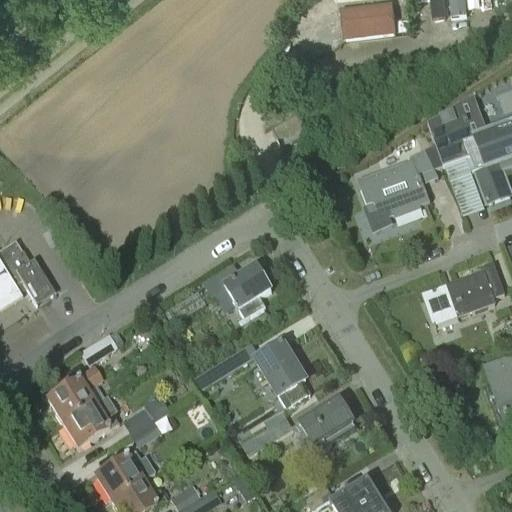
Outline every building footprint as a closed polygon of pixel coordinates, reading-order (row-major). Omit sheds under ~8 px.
[(440,0),(418,0),(420,10),(429,9),(431,28),(443,26),(440,0)] [(447,0),(451,22),(467,20),(464,0),(447,0)] [(340,47),(395,44),(393,11),(338,15),(340,47)] [(436,149),(443,171),(471,161),(488,207),(511,199),(500,167),(511,162),(511,129),(474,143),(460,107),(434,123),(442,146),(436,149)] [(298,121),(294,124),(273,137),(284,154),(309,139),(298,121)] [(410,162),(411,164),(358,184),(374,228),(430,207),(421,182),(436,176),(435,174),(443,171),(436,149),(410,162)] [(0,275),(11,293),(17,289),(21,286),(29,299),(36,310),(52,300),(32,268),(30,270),(22,257),(21,258),(15,248),(0,256),(0,269),(0,271),(0,270),(0,275)] [(495,308),(493,303),(505,299),(494,268),(481,273),(483,278),(423,300),(432,323),(434,331),(456,323),(495,308)] [(0,270),(0,271),(0,269),(0,317),(29,299),(21,286),(17,289),(11,293),(0,275),(0,270)] [(213,303),(227,294),(246,325),(266,312),(260,303),(272,295),(257,272),(240,283),(233,271),(205,289),(213,303)] [(200,296),(173,310),(180,321),(207,306),(200,296)] [(109,342),(81,359),(88,370),(116,353),(109,342)] [(280,402),(287,413),(279,418),(279,420),(293,411),(293,412),(309,402),(308,402),(311,400),(304,387),(306,385),(283,348),(256,364),(279,402),(280,402)] [(241,355),(193,384),(201,396),(248,367),(241,355)] [(511,360),(485,370),(492,389),(484,391),(499,433),(511,428),(511,360)] [(62,429),(95,409),(102,404),(94,390),(101,386),(93,374),(74,386),(74,387),(47,404),(62,429)] [(122,430),(130,441),(152,428),(169,417),(160,402),(143,413),(144,416),(122,430)] [(357,432),(354,428),(340,405),(300,430),(297,432),(301,439),(300,446),(302,453),(307,457),(314,459),(320,458),(326,453),(327,450),(357,432)] [(104,423),(95,409),(62,429),(78,454),(118,429),(111,418),(104,423)] [(286,422),(242,450),(250,461),(294,434),(286,422)] [(152,428),(130,441),(139,451),(159,439),(152,428)] [(95,481),(111,506),(141,487),(132,473),(141,467),(135,456),(95,481)] [(237,493),(248,487),(244,480),(233,486),(237,493)] [(384,511),(368,485),(342,501),(348,511),(384,511)] [(149,501),(141,487),(111,506),(114,511),(156,511),(166,506),(159,495),(149,501)] [(318,511),(334,503),(327,491),(305,505),(306,505),(309,511),(318,511)] [(173,506),(176,511),(187,511),(199,505),(192,493),(173,506)] [(199,505),(187,511),(211,511),(220,506),(214,496),(199,505)]
